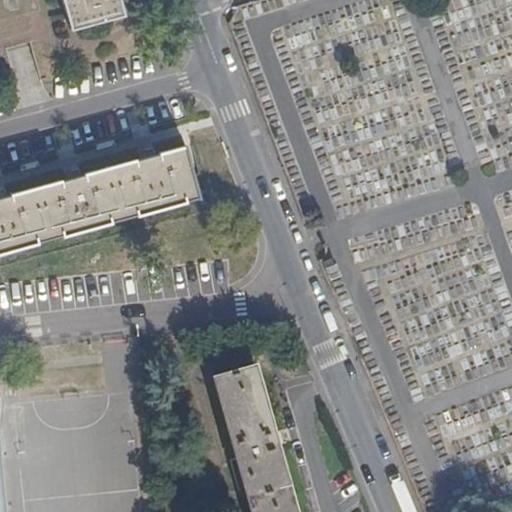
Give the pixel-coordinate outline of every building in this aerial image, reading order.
[(124,12),(120,0),(65,0),(72,27),(124,12)] [(106,144),(31,166),(36,185),(112,164),(106,144)] [(112,164),(127,215),(199,195),(185,144),(112,164)] [(36,185),(51,236),(127,215),(112,164),(36,185)] [(0,250),(51,236),(36,185),(0,195),(0,250)] [(351,237),(354,247),(383,238),(380,229),(351,237)] [(299,511),(257,358),(212,370),(233,448),(250,511),(299,511)]
